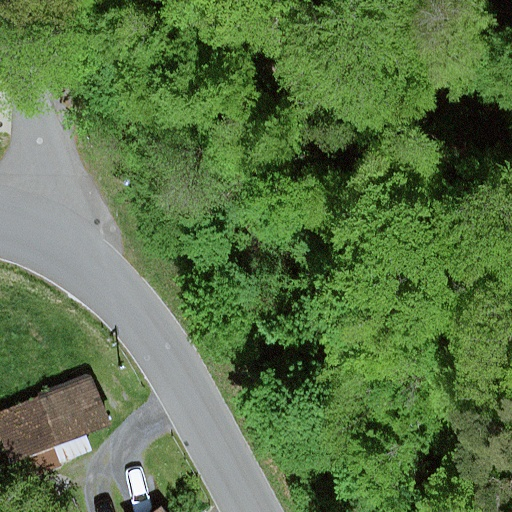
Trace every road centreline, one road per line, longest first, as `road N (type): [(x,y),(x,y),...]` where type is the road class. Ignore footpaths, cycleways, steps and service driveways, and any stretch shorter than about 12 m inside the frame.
road 1 (tertiary): [(252,511),(168,357),(134,312),(91,266),(36,234)]
road 2 (unclassified): [(36,234),(54,187),(51,143),(0,13)]
